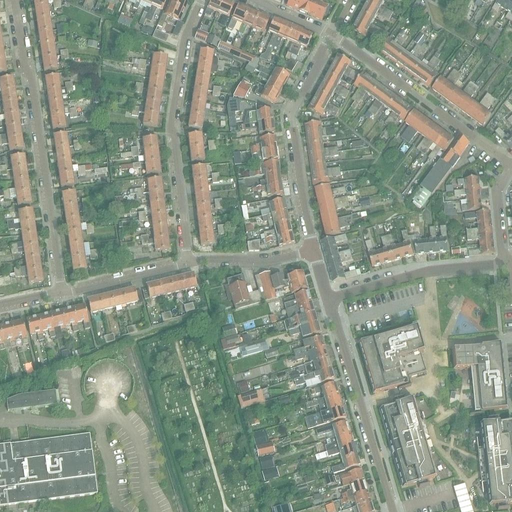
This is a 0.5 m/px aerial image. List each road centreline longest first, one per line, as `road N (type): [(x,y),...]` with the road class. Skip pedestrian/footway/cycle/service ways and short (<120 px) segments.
road 1 (residential): [(60,292),(12,0)]
road 2 (residential): [(200,0),(184,39),(172,123),(186,262)]
road 3 (residential): [(313,251),(289,114),(332,35)]
road 4 (residential): [(511,166),(332,35)]
road 5 (residential): [(392,511),(328,299)]
road 6 (residential): [(328,299),(429,270),(504,262)]
road 7 (residential): [(60,292),(186,262)]
road 8 (residential): [(186,262),(246,263),(313,251)]
